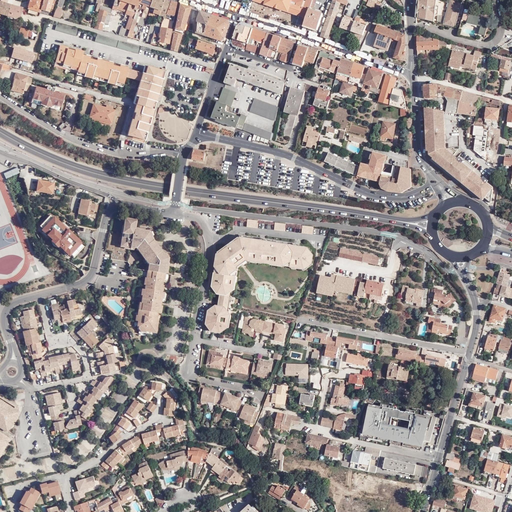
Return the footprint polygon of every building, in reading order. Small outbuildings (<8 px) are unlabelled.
[(29,0),(27,9),(40,12),(41,10),(43,0),(29,0)] [(43,0),(41,10),(49,12),(50,9),(53,9),(55,0),(43,0)] [(58,0),(53,16),(60,18),(62,12),(60,11),(63,0),(58,0)] [(139,0),(113,0),(112,9),(110,14),(116,16),(116,14),(119,15),(121,8),(123,9),(121,14),(125,15),(124,20),(127,21),(125,28),(121,27),(118,35),(127,37),(128,34),(135,12),(137,7),(139,0)] [(151,0),(139,0),(137,7),(144,9),(147,10),(148,11),(149,7),(151,0)] [(151,0),(149,7),(154,8),(152,12),(149,11),(148,15),(158,18),(159,14),(163,0),(151,0)] [(170,1),(168,0),(163,0),(159,14),(163,16),(163,17),(164,18),(165,18),(166,14),(170,1)] [(253,0),(253,1),(306,18),(310,9),(310,7),(312,0),(306,0),(306,1),(304,8),(302,7),(280,0),(253,0)] [(321,36),(328,39),(341,3),(333,0),(321,36)] [(379,10),(382,2),(377,0),(365,0),(369,2),(367,5),(379,10)] [(436,0),(417,0),(416,17),(435,22),(437,23),(439,6),(436,6),(436,0)] [(452,0),(450,0),(450,3),(444,24),(455,27),(461,2),(452,0)] [(0,1),(0,13),(8,16),(10,4),(0,1)] [(177,3),(170,1),(166,14),(174,16),(177,3)] [(10,4),(8,16),(17,18),(20,16),(23,8),(10,4)] [(190,7),(179,4),(174,31),(182,33),(190,7)] [(100,5),(99,10),(98,11),(110,14),(112,9),(100,5)] [(341,18),(345,6),(341,5),(336,17),(341,18)] [(310,9),(306,18),(304,26),(317,30),(323,13),(316,11),(310,9)] [(205,36),(212,15),(200,10),(197,20),(196,33),(205,36)] [(479,34),(485,36),(488,22),(484,21),(485,18),(469,14),(470,11),(465,10),(463,20),(481,24),(481,27),(479,34)] [(110,14),(98,11),(94,28),(102,30),(103,23),(108,25),(110,14)] [(138,13),(135,12),(128,34),(131,35),(134,26),(138,13)] [(162,24),(156,22),(156,24),(152,38),(156,39),(158,39),(158,41),(168,44),(174,16),(166,14),(165,18),(164,18),(162,24)] [(229,20),(212,15),(205,36),(221,41),(225,40),(231,23),(229,20)] [(137,25),(143,26),(145,18),(140,16),(140,17),(137,25)] [(363,36),(367,26),(366,26),(364,25),(365,21),(366,20),(357,17),(356,19),(355,22),(351,32),(363,36)] [(340,28),(351,32),(355,22),(344,18),(340,28)] [(29,30),(36,32),(38,25),(31,22),(29,29),(29,30)] [(146,41),(150,42),(152,38),(156,24),(151,22),(146,41)] [(77,36),(79,29),(57,23),(55,30),(77,36)] [(246,49),(253,29),(241,24),(237,26),(231,44),(246,49)] [(394,58),(405,62),(406,54),(406,52),(404,51),(406,48),(405,35),(377,25),(374,32),(379,34),(375,46),(388,51),(392,38),(400,41),(394,58)] [(267,33),(253,29),(246,49),(255,52),(257,46),(252,44),(253,40),(264,43),(267,33)] [(360,40),(363,36),(351,32),(350,36),(360,40)] [(370,42),(374,44),(378,35),(370,32),(367,39),(371,41),(370,42)] [(170,50),(173,51),(176,52),(181,35),(178,35),(176,34),(173,33),(170,50)] [(275,36),(267,33),(264,43),(262,48),(260,54),(268,57),(275,36)] [(138,53),(140,47),(97,34),(95,41),(138,53)] [(448,43),(417,35),(418,50),(444,49),(444,44),(447,45),(448,43)] [(282,38),(275,36),(268,57),(275,59),(282,38)] [(212,55),(215,47),(189,38),(188,44),(195,46),(195,49),(212,55)] [(294,42),(282,38),(275,59),(286,63),(288,62),(294,42)] [(130,76),(132,70),(128,69),(128,68),(120,65),(119,67),(112,65),(113,63),(97,59),(96,61),(90,59),(90,57),(82,55),(83,51),(75,49),(75,51),(68,49),(68,47),(60,45),(55,62),(78,68),(78,71),(77,72),(123,85),(125,77),(126,75),(130,76)] [(299,46),(293,64),(303,67),(305,60),(308,49),(299,46)] [(308,49),(305,60),(314,63),(318,50),(309,47),(308,49)] [(12,49),(11,59),(32,62),(33,52),(12,49)] [(480,58),(482,51),(475,49),(473,56),(453,50),(452,54),(454,55),(453,57),(451,57),(449,64),(460,67),(460,66),(461,64),(476,68),(479,57),(480,58)] [(329,54),(321,51),(319,56),(323,58),(328,59),(329,54)] [(331,55),(329,54),(328,59),(323,58),(319,70),(324,71),(330,73),(330,72),(334,73),(336,67),(333,66),(334,61),(329,60),(331,55)] [(336,57),(334,61),(333,66),(336,67),(339,67),(341,59),(336,57)] [(511,60),(503,58),(500,71),(508,73),(511,60)] [(355,64),(341,59),(339,67),(336,79),(349,83),(355,64)] [(78,68),(55,62),(55,64),(78,71),(78,68)] [(0,71),(1,69),(7,71),(8,69),(9,66),(2,64),(0,63),(0,71)] [(284,83),(231,64),(225,82),(234,85),(237,78),(282,94),(284,83)] [(368,68),(355,64),(349,83),(353,85),(353,83),(355,84),(356,83),(356,81),(357,78),(364,81),(368,68)] [(137,101),(147,66),(144,65),(142,73),(132,70),(130,76),(126,75),(125,77),(140,81),(134,101),(137,101)] [(135,108),(134,111),(134,112),(135,113),(133,120),(132,119),(127,135),(133,137),(145,141),(147,133),(145,132),(163,71),(147,66),(137,101),(135,106),(135,108)] [(384,73),(369,69),(363,88),(370,90),(378,93),(379,89),(384,73)] [(145,132),(147,133),(165,71),(163,71),(145,132)] [(28,92),(32,78),(28,77),(28,76),(16,72),(10,90),(22,94),(23,90),(28,92)] [(122,87),(123,85),(77,72),(76,74),(122,87)] [(397,78),(385,74),(381,89),(380,94),(378,101),(397,107),(399,101),(405,102),(404,97),(402,91),(393,88),(397,78)] [(398,78),(397,78),(393,88),(402,91),(402,89),(398,88),(395,86),(398,78)] [(351,96),(353,90),(354,87),(354,86),(343,82),(340,92),(351,96)] [(313,86),(305,83),(303,90),(291,87),(284,110),(297,114),(304,91),(311,93),(313,86)] [(448,87),(438,84),(424,85),(425,99),(438,98),(445,97),(445,96),(446,96),(460,100),(459,106),(449,104),(449,105),(447,104),(446,112),(458,114),(476,117),(478,108),(479,104),(480,99),(481,96),(448,87)] [(35,86),(31,99),(41,102),(40,105),(43,105),(48,107),(51,108),(52,105),(61,108),(65,95),(54,92),(55,89),(47,86),(46,89),(35,86)] [(238,123),(244,125),(247,116),(242,114),(240,118),(224,112),(227,105),(231,107),(236,92),(223,87),(212,119),(237,128),(238,123)] [(330,92),(319,88),(314,105),(319,107),(320,104),(327,106),(329,100),(327,99),(330,92)] [(460,100),(446,96),(449,104),(459,106),(460,100)] [(483,101),(500,106),(501,102),(484,97),(483,101)] [(278,107),(254,99),(250,111),(275,120),(278,107)] [(406,109),(405,102),(399,101),(397,107),(401,108),(406,109)] [(90,117),(92,117),(110,123),(111,123),(115,110),(111,109),(105,107),(94,104),(90,117)] [(445,111),(425,108),(425,113),(444,116),(442,129),(446,130),(445,111)] [(500,109),(487,108),(486,119),(499,120),(500,109)] [(296,115),(289,113),(283,135),(290,138),(296,115)] [(444,116),(425,113),(425,125),(442,129),(444,116)] [(386,138),(393,139),(396,124),(383,121),(380,139),(386,141),(386,138)] [(243,130),(258,136),(270,140),(271,138),(272,133),(245,123),(243,130)] [(442,129),(425,125),(426,145),(443,148),(446,135),(446,133),(446,130),(442,129)] [(302,145),(315,149),(319,137),(320,133),(312,131),(313,128),(307,127),(302,145)] [(477,130),(474,150),(485,151),(488,131),(477,130)] [(443,148),(426,145),(426,150),(428,151),(429,155),(443,149),(443,148)] [(429,155),(428,155),(433,159),(484,198),(486,196),(491,201),(493,186),(489,183),(488,184),(487,183),(484,181),(485,179),(463,162),(462,164),(457,160),(458,159),(451,154),(454,151),(449,147),(447,147),(446,147),(446,149),(443,149),(429,155)] [(193,159),(204,161),(205,152),(194,150),(193,159)] [(359,167),(329,153),(325,161),(355,175),(359,167)] [(381,183),(383,172),(385,164),(386,156),(373,153),(370,167),(361,165),(358,177),(360,178),(361,176),(379,180),(379,182),(381,183)] [(412,188),(410,169),(393,165),(392,174),(383,172),(381,183),(380,185),(383,190),(390,192),(402,193),(410,188),(412,188)] [(3,173),(5,179),(19,174),(17,168),(3,173)] [(54,180),(50,180),(50,183),(38,180),(36,191),(52,194),(54,180)] [(87,203),(88,201),(81,200),(78,212),(83,213),(83,215),(95,218),(96,212),(94,212),(95,205),(91,204),(87,203)] [(49,214),(39,225),(43,228),(53,218),(49,214)] [(81,242),(54,217),(53,218),(43,228),(42,229),(52,239),(59,245),(69,254),(70,254),(80,243),(81,242)] [(124,219),(123,227),(125,227),(124,234),(122,234),(120,246),(124,247),(124,246),(136,247),(137,249),(141,250),(145,256),(143,257),(147,263),(146,270),(147,270),(163,273),(164,271),(163,271),(164,261),(165,261),(166,257),(160,252),(156,246),(152,238),(149,231),(138,229),(138,231),(133,230),(133,228),(135,229),(136,221),(124,219)] [(258,229),(259,221),(254,220),(248,219),(247,227),(258,229)] [(286,232),(286,224),(275,223),(274,230),(286,232)] [(313,235),(314,228),(303,226),(302,234),(313,235)] [(247,261),(249,261),(252,242),(243,240),(243,237),(242,237),(219,255),(220,255),(218,264),(216,264),(214,274),(217,274),(235,278),(237,267),(247,261)] [(252,242),(249,261),(304,269),(312,264),(313,254),(307,247),(305,247),(305,250),(294,248),(294,245),(288,244),(285,244),(285,247),(269,244),(270,242),(253,239),(252,242)] [(73,257),(84,246),(80,243),(70,254),(73,257)] [(379,256),(339,249),(338,256),(377,264),(379,256)] [(133,258),(129,260),(131,264),(140,259),(135,250),(130,253),(133,258)] [(501,269),(497,284),(503,286),(500,296),(508,298),(511,288),(510,288),(507,287),(509,279),(511,273),(501,269)] [(163,273),(147,270),(146,278),(145,285),(145,289),(143,289),(142,296),(140,303),(142,303),(141,311),(138,310),(137,315),(139,316),(138,322),(137,326),(138,327),(138,329),(140,332),(146,333),(146,332),(156,333),(158,319),(157,319),(158,313),(159,306),(161,306),(162,299),(163,299),(164,293),(163,292),(164,285),(162,285),(163,279),(165,280),(165,273),(163,273)] [(234,290),(235,278),(217,274),(215,283),(213,283),(212,287),(217,294),(220,294),(218,307),(228,309),(230,296),(227,295),(234,290)] [(382,288),(383,284),(366,280),(366,283),(359,282),(360,280),(336,276),(335,281),(329,280),(330,278),(319,275),(316,289),(332,292),(333,290),(333,289),(339,290),(340,288),(352,290),(357,291),(357,295),(363,296),(364,292),(372,294),(371,298),(376,299),(377,295),(380,296),(382,288)] [(421,297),(422,290),(415,288),(414,289),(408,288),(409,287),(403,286),(401,296),(407,297),(412,298),(412,302),(417,303),(421,304),(423,298),(421,297)] [(439,305),(439,303),(440,301),(444,302),(448,307),(453,304),(447,296),(442,295),(443,291),(435,289),(434,293),(435,293),(433,303),(439,305)] [(75,300),(66,302),(67,304),(71,321),(81,318),(83,316),(81,309),(79,309),(78,305),(76,305),(75,300)] [(58,305),(58,304),(50,305),(53,320),(54,320),(57,319),(57,321),(58,326),(63,325),(62,323),(59,308),(58,306),(58,305)] [(71,321),(67,304),(62,305),(62,307),(59,308),(62,323),(71,321)] [(382,315),(382,305),(373,304),(372,315),(382,315)] [(507,309),(494,305),(490,321),(502,325),(507,309)] [(218,307),(215,306),(208,312),(206,324),(212,332),(221,333),(228,328),(230,315),(228,311),(228,309),(218,307)] [(23,329),(24,331),(35,329),(37,328),(36,324),(34,324),(32,317),(34,317),(33,310),(23,312),(24,317),(26,326),(23,327),(23,329)] [(262,330),(264,321),(245,317),(243,330),(255,333),(255,332),(256,329),(262,330)] [(443,330),(452,332),(453,326),(441,324),(441,320),(429,317),(428,323),(433,324),(432,332),(438,334),(438,332),(438,330),(443,331),(443,330)] [(93,329),(97,326),(91,319),(87,322),(93,329)] [(284,326),(264,321),(262,330),(273,333),(273,331),(276,331),(276,333),(274,341),(283,343),(285,329),(283,329),(284,326)] [(89,333),(93,329),(87,322),(75,332),(82,340),(89,333)] [(24,331),(26,338),(36,336),(35,332),(35,329),(24,331)] [(307,330),(305,339),(313,341),(314,336),(321,338),(320,343),(330,345),(332,337),(326,336),(327,334),(307,330)] [(492,333),(491,332),(490,336),(489,336),(485,348),(494,351),(497,342),(498,339),(497,338),(499,335),(492,333)] [(98,342),(89,333),(82,340),(90,349),(98,342)] [(36,336),(26,338),(26,341),(27,345),(38,343),(37,339),(36,336)] [(348,348),(356,350),(358,342),(354,342),(355,340),(337,337),(337,338),(332,337),(330,345),(340,347),(341,342),(349,344),(348,348)] [(106,355),(114,353),(113,346),(112,346),(111,345),(106,339),(105,339),(99,344),(104,349),(104,352),(105,356),(106,355)] [(511,342),(502,339),(499,349),(509,351),(511,342)] [(323,349),(324,345),(307,341),(306,346),(323,349)] [(27,345),(29,353),(32,352),(41,350),(42,349),(41,342),(40,342),(38,343),(27,345)] [(331,357),(333,346),(327,345),(325,357),(322,356),(320,365),(323,366),(324,359),(329,360),(330,357),(331,357)] [(341,348),(333,346),(331,357),(337,358),(338,352),(339,352),(339,353),(340,353),(341,348)] [(397,349),(396,358),(402,359),(403,360),(404,355),(411,356),(410,361),(420,363),(421,356),(416,355),(417,353),(397,349)] [(32,355),(32,359),(41,357),(43,357),(41,352),(41,350),(32,352),(33,355),(32,355)] [(220,366),(226,367),(227,360),(222,359),(223,355),(216,354),(216,352),(208,351),(205,363),(210,364),(210,366),(220,368),(220,366)] [(69,354),(68,354),(70,362),(76,360),(75,354),(74,355),(73,353),(69,354)] [(116,362),(114,353),(106,355),(107,362),(106,362),(104,363),(104,362),(97,363),(97,366),(99,366),(101,365),(113,363),(116,362)] [(367,366),(369,358),(361,356),(361,354),(358,353),(357,356),(348,354),(346,362),(367,366)] [(63,355),(62,355),(64,365),(70,364),(70,362),(68,354),(66,355),(63,355)] [(62,355),(56,357),(58,366),(64,365),(62,355)] [(426,357),(421,356),(420,363),(429,365),(430,360),(438,362),(437,367),(445,368),(446,360),(443,360),(444,358),(426,355),(426,357)] [(227,360),(226,367),(231,368),(230,371),(241,374),(242,370),(247,372),(249,361),(238,358),(238,357),(234,356),(232,361),(227,360)] [(56,357),(48,359),(48,360),(51,370),(54,369),(55,375),(60,374),(58,366),(56,357)] [(452,363),(460,366),(462,358),(459,357),(457,363),(452,362),(452,363)] [(408,368),(409,361),(403,360),(402,359),(400,367),(408,368)] [(44,370),(45,372),(51,371),(51,370),(48,360),(42,362),(44,370)] [(76,360),(70,362),(70,364),(72,372),(77,371),(80,367),(79,360),(76,360)] [(42,362),(42,361),(34,363),(36,372),(44,370),(42,362)] [(253,366),(251,374),(256,375),(256,373),(267,376),(268,370),(268,368),(272,369),(273,363),(258,361),(257,367),(253,366)] [(103,374),(115,371),(113,363),(101,365),(102,371),(103,374)] [(308,378),(308,373),(304,373),(304,369),(305,369),(305,364),(287,364),(287,368),(286,368),(286,375),(299,375),(299,378),(308,378)] [(406,381),(408,368),(400,367),(389,365),(387,375),(398,377),(401,378),(401,380),(406,381)] [(473,379),(485,383),(486,381),(487,378),(489,368),(477,365),(473,379)] [(503,372),(489,368),(487,378),(496,381),(497,378),(501,379),(503,372)] [(365,386),(367,376),(362,375),(355,374),(355,375),(350,375),(349,381),(349,383),(356,384),(355,389),(363,390),(364,386),(365,386)] [(112,378),(113,376),(105,377),(100,383),(99,382),(95,380),(93,383),(91,381),(89,384),(93,386),(102,392),(112,378)] [(102,392),(103,393),(113,379),(112,378),(102,392)] [(146,387),(144,389),(150,394),(152,390),(161,390),(161,389),(161,385),(161,383),(151,382),(151,387),(146,387)] [(347,405),(348,399),(342,398),(345,385),(340,384),(340,386),(336,385),(334,395),(335,395),(334,399),(333,398),(332,398),(330,404),(336,405),(337,403),(340,404),(347,405)] [(255,412),(256,411),(244,406),(241,404),(242,401),(239,400),(240,398),(225,393),(225,394),(221,392),(212,390),(203,388),(204,386),(200,385),(197,397),(201,397),(201,400),(207,402),(214,403),(214,404),(220,405),(221,404),(235,410),(238,411),(236,416),(245,420),(251,422),(254,424),(258,413),(255,412)] [(272,403),(276,403),(281,404),(282,404),(283,396),(284,396),(285,394),(286,390),(287,386),(281,385),(281,386),(278,385),(276,394),(273,393),(272,403)] [(97,400),(102,392),(93,386),(91,390),(88,388),(86,392),(96,399),(97,400)] [(143,389),(139,395),(146,400),(147,401),(151,394),(150,394),(144,389),(143,389)] [(85,401),(91,406),(96,399),(86,392),(84,391),(82,394),(85,395),(82,399),(85,401)] [(45,396),(48,408),(61,404),(62,404),(61,398),(59,399),(58,393),(45,396)] [(486,396),(474,393),(473,397),(471,403),(478,405),(483,406),(486,396)] [(0,456),(10,438),(0,431),(0,428),(7,432),(13,426),(21,412),(18,411),(19,408),(15,402),(12,400),(10,401),(6,399),(6,395),(3,395),(0,394),(0,456)] [(175,399),(171,394),(166,398),(168,400),(175,400),(175,409),(177,409),(177,399),(175,399)] [(305,403),(313,405),(315,395),(310,394),(310,395),(301,394),(300,404),(304,405),(305,403)] [(505,400),(497,398),(496,404),(495,406),(499,407),(497,417),(506,418),(506,416),(511,418),(511,416),(511,406),(504,404),(505,400)] [(134,400),(130,406),(138,412),(139,410),(142,405),(134,400)] [(167,408),(175,409),(175,400),(168,400),(167,408)] [(85,419),(90,412),(93,407),(91,406),(85,401),(83,404),(79,410),(78,410),(79,415),(79,417),(82,416),(85,419)] [(487,419),(491,420),(495,406),(496,404),(489,402),(486,411),(489,411),(487,419)] [(61,404),(48,408),(51,420),(54,419),(60,418),(59,414),(58,411),(59,411),(62,410),(61,404)] [(381,407),(368,404),(361,435),(390,441),(389,444),(421,451),(426,429),(428,430),(431,417),(419,415),(420,412),(407,409),(406,411),(396,409),(397,407),(382,404),(381,407)] [(130,406),(126,412),(134,418),(136,414),(138,412),(130,406)] [(175,411),(175,409),(167,408),(165,408),(165,413),(165,415),(166,416),(174,416),(175,411)] [(126,412),(124,415),(133,421),(137,415),(136,414),(134,418),(126,412)] [(285,414),(278,413),(275,427),(282,429),(285,414)] [(336,419),(335,420),(333,428),(342,430),(345,418),(346,413),(341,415),(336,418),(336,419)] [(285,414),(282,429),(281,433),(283,434),(284,429),(290,430),(292,422),(299,424),(301,418),(293,416),(285,414)] [(68,429),(70,429),(77,427),(77,425),(81,424),(79,417),(79,415),(75,415),(75,417),(76,419),(72,420),(69,421),(65,427),(68,429)] [(64,420),(63,417),(60,418),(54,419),(55,423),(53,423),(55,434),(62,432),(63,431),(64,429),(63,426),(62,421),(64,420)] [(115,427),(122,431),(124,428),(126,430),(130,423),(122,418),(115,427)] [(321,425),(333,428),(335,420),(329,418),(328,425),(321,423),(321,425)] [(184,425),(184,420),(176,422),(177,425),(171,427),(174,437),(181,435),(180,430),(180,426),(184,425)] [(174,437),(171,427),(169,428),(164,429),(164,427),(163,424),(159,425),(161,432),(165,431),(166,434),(167,437),(167,438),(174,437)] [(150,432),(152,442),(156,441),(159,440),(159,437),(158,436),(162,435),(161,432),(159,425),(155,426),(157,431),(155,431),(154,430),(151,431),(152,432),(150,432)] [(260,428),(255,426),(249,444),(253,446),(254,449),(260,452),(264,442),(262,436),(258,435),(260,428)] [(111,441),(113,444),(114,443),(121,438),(119,435),(122,431),(115,427),(113,430),(114,432),(112,435),(109,438),(111,441)] [(472,437),(482,440),(482,441),(485,431),(474,427),(472,437)] [(150,442),(152,442),(150,432),(143,434),(145,443),(150,442)] [(328,439),(312,435),(312,436),(309,435),(309,437),(307,437),(305,443),(321,447),(321,444),(322,444),(323,442),(327,443),(328,439)] [(500,446),(507,448),(507,447),(511,448),(511,437),(504,435),(500,446)] [(127,452),(132,449),(135,447),(135,448),(140,445),(135,437),(123,446),(127,452)] [(274,444),(273,452),(284,454),(285,445),(274,444)] [(327,445),(324,455),(338,459),(339,452),(338,452),(338,451),(340,451),(340,448),(327,445)] [(191,450),(188,450),(188,452),(188,459),(206,462),(206,460),(210,452),(199,447),(194,447),(192,447),(191,450)] [(379,457),(381,450),(366,447),(365,453),(363,453),(363,452),(359,451),(358,452),(354,451),(352,461),(344,460),(343,466),(357,469),(371,472),(376,473),(377,467),(370,465),(372,456),(379,457)] [(116,450),(111,456),(118,462),(120,461),(124,457),(116,450)] [(184,452),(184,451),(182,451),(174,454),(175,455),(171,456),(171,458),(172,460),(168,462),(165,460),(160,463),(162,465),(161,468),(162,469),(164,469),(166,469),(168,469),(169,469),(172,469),(176,468),(177,466),(180,465),(184,464),(183,462),(188,461),(188,460),(188,459),(188,452),(184,452)] [(212,452),(210,452),(206,460),(211,464),(208,467),(211,469),(210,470),(214,473),(215,471),(220,475),(221,474),(226,468),(227,466),(220,459),(212,452)] [(487,459),(488,459),(498,462),(499,455),(489,452),(489,453),(487,459)] [(283,461),(282,466),(286,467),(288,459),(295,460),(296,455),(284,453),(284,454),(283,461)] [(101,466),(103,467),(107,470),(110,466),(113,468),(118,462),(111,456),(105,463),(104,462),(101,466)] [(428,467),(386,458),(383,468),(425,477),(428,467)] [(485,472),(492,474),(494,475),(498,462),(488,459),(485,472)] [(459,470),(460,464),(452,462),(447,460),(445,466),(450,467),(448,471),(454,473),(455,469),(459,470)] [(506,479),(510,465),(498,462),(494,475),(500,477),(506,479)] [(154,476),(150,468),(148,469),(148,468),(145,467),(141,469),(140,470),(141,471),(143,475),(135,479),(137,485),(139,485),(143,483),(142,482),(154,476)] [(219,476),(224,480),(225,479),(230,484),(231,483),(232,481),(235,483),(236,481),(240,476),(241,475),(232,469),(232,470),(231,471),(226,468),(221,474),(220,475),(219,476)] [(133,475),(134,480),(135,479),(143,475),(141,471),(133,475)] [(331,471),(328,485),(414,503),(417,488),(331,471)] [(77,492),(74,493),(76,500),(86,497),(84,492),(89,490),(89,488),(94,487),(96,481),(94,476),(77,481),(79,491),(77,492)] [(146,481),(154,478),(154,476),(142,482),(143,483),(139,485),(137,485),(135,479),(134,480),(137,486),(143,485),(147,483),(146,481)] [(244,478),(240,476),(236,481),(240,484),(244,478)] [(189,485),(189,488),(191,489),(193,490),(197,481),(192,479),(189,485)] [(28,511),(30,509),(28,508),(35,496),(37,498),(40,493),(39,492),(39,491),(41,492),(41,493),(48,491),(48,493),(49,495),(60,491),(57,482),(46,485),(46,484),(31,489),(28,493),(26,492),(19,503),(21,505),(18,509),(18,511),(28,511)] [(270,491),(282,498),(283,497),(284,495),(283,494),(283,492),(284,493),(287,489),(283,486),(279,484),(278,487),(274,484),(270,491)] [(454,496),(458,497),(465,499),(468,489),(456,486),(453,496),(454,496)] [(135,495),(139,493),(134,487),(131,488),(135,495)] [(127,499),(135,495),(131,488),(124,492),(122,492),(118,493),(115,495),(120,503),(124,501),(125,503),(128,501),(127,499)] [(298,503),(304,495),(297,491),(294,489),(290,495),(293,497),(293,498),(295,500),(294,501),(298,503)] [(16,502),(19,503),(26,492),(23,490),(16,502)] [(495,510),(499,495),(487,491),(482,506),(495,510)] [(305,495),(304,495),(298,503),(297,505),(303,508),(303,507),(305,509),(309,511),(311,507),(311,503),(309,502),(310,501),(307,499),(304,497),(305,495)] [(28,508),(30,509),(31,510),(38,498),(37,498),(35,496),(28,508)] [(97,505),(99,511),(104,509),(111,506),(114,504),(110,498),(100,504),(97,505)] [(436,499),(434,505),(445,508),(447,502),(436,499)] [(74,507),(76,511),(78,510),(79,510),(80,511),(89,511),(88,507),(89,507),(88,505),(87,502),(74,507)] [(118,511),(124,511),(118,502),(114,504),(111,506),(113,509),(114,511),(116,511),(118,511)]
